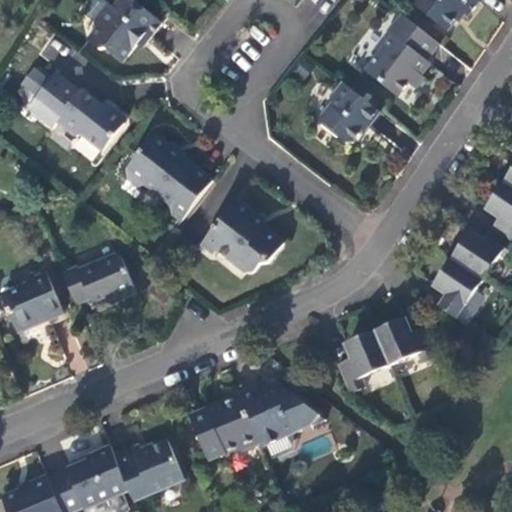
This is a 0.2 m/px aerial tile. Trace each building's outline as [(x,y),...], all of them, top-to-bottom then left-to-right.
[(162,23),(134,0),(120,0),(114,7),(108,3),(94,22),(99,26),(88,40),(103,51),(109,52),(125,63),(146,35),(151,37),(162,23)] [(415,0),(451,27),(464,9),(469,12),(477,0),(415,0)] [(426,60),(440,42),(401,11),(387,29),(391,33),(365,71),(399,97),(408,84),(414,88),(421,77),(421,74),(430,63),(426,60)] [(54,40),(40,53),(50,63),(64,50),(54,40)] [(83,90),(58,72),(31,110),(56,128),(59,125),(76,137),(85,138),(104,151),(126,123),(124,114),(117,109),(110,107),(84,90),(83,90)] [(383,111),(344,80),(335,92),(333,102),(323,115),(323,125),(346,142),(356,140),(370,123),(373,124),(383,111)] [(173,211),(184,219),(216,178),(156,134),(130,169),(131,178),(137,183),(147,183),(172,203),(173,211)] [(511,163),(502,177),(511,183),(511,163)] [(511,183),(502,177),(488,199),(488,205),(500,212),(490,226),(511,240),(511,183)] [(240,201),(213,237),(223,245),(218,252),(245,275),(250,272),(258,272),(265,264),(272,262),(286,244),(259,223),(259,217),(240,201)] [(511,250),(511,240),(490,226),(483,237),(473,230),(468,229),(451,255),(483,277),(500,251),(508,256),(511,250)] [(223,245),(213,237),(204,248),(215,256),(218,252),(223,245)] [(63,269),(79,305),(93,299),(96,307),(137,289),(124,258),(116,251),(78,266),(76,263),(63,269)] [(483,277),(451,255),(435,278),(437,283),(447,289),(438,303),(465,321),(477,301),(475,288),(483,277)] [(26,281),(1,290),(19,329),(64,311),(44,264),(27,271),(26,281)] [(438,354),(425,323),(411,329),(407,320),(401,317),(375,327),(391,365),(421,352),(424,359),(438,354)] [(352,354),(338,360),(351,391),(366,385),(363,377),(391,365),(375,327),(350,338),(348,344),(352,354)] [(265,380),(240,390),(241,392),(263,441),(264,444),(313,423),(321,413),(280,381),(268,386),(265,380)] [(263,441),(241,392),(192,412),(212,457),(244,445),(247,448),(263,441)] [(143,441),(116,453),(132,489),(136,498),(185,477),(170,440),(146,449),(143,441)] [(68,471),(50,479),(65,511),(86,504),(89,509),(113,500),(112,497),(132,489),(116,453),(112,444),(96,453),(97,455),(67,467),(68,471)] [(50,479),(50,477),(6,496),(12,511),(65,511),(50,479)]
